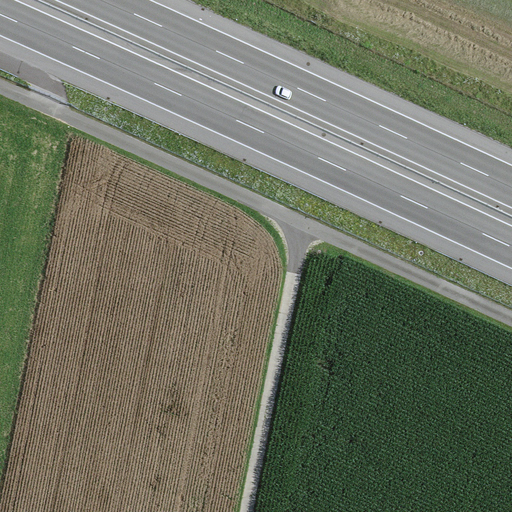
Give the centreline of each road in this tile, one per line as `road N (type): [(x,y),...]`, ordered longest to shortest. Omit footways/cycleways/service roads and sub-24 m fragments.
road 1 (motorway): [(0,16),(511,251)]
road 2 (motorway): [(511,187),(101,0)]
